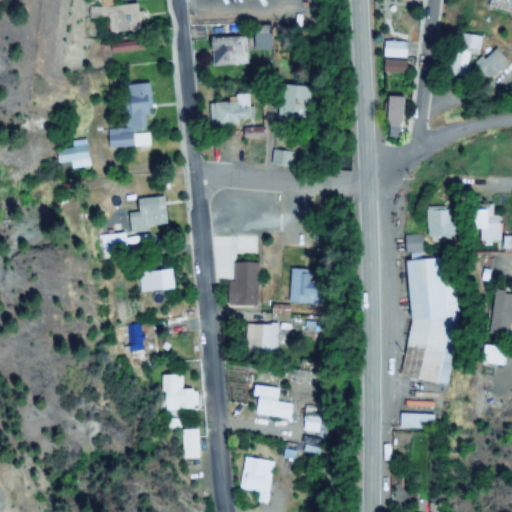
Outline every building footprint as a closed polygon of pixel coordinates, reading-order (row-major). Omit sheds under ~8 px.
[(106,34),(140,32),(138,4),(104,6),(106,34)] [(267,28),(246,28),(246,50),(267,50),(267,28)] [(478,57),(482,37),(458,33),(453,59),(467,61),(468,55),(478,57)] [(205,38),(205,67),(241,67),(241,38),(205,38)] [(402,57),(402,42),(378,42),(378,57),(402,57)] [(509,63),(496,50),(476,70),(489,83),(509,63)] [(378,73),(400,73),(400,61),(378,61),(378,73)] [(105,150),(150,146),(145,83),(121,85),(125,129),(103,131),(105,150)] [(271,85),(270,118),(301,119),(302,86),(271,85)] [(208,97),(209,125),(254,124),(253,95),(208,97)] [(400,126),(401,97),(380,97),(379,126),(400,126)] [(87,166),(81,140),(52,146),(57,172),(87,166)] [(126,235),(163,232),(161,199),(131,201),(132,217),(125,218),(126,235)] [(462,244),(494,244),(493,213),(485,214),(485,205),(461,205),(462,244)] [(418,236),(399,236),(400,248),(447,247),(446,209),(418,209),(418,236)] [(406,383),(453,380),(444,256),(397,260),(406,383)] [(251,264),(237,264),(237,305),(251,305),(251,264)] [(138,293),(170,290),(168,270),(136,273),(138,293)] [(285,304),(304,304),(304,270),(285,270),(285,304)] [(511,326),(511,303),(507,303),(507,292),(482,291),(481,336),(502,337),(503,326),(511,326)] [(144,323),(130,326),(135,359),(149,357),(144,323)] [(274,353),(274,324),(241,324),(241,353),(274,353)] [(496,347),(472,346),(472,366),(496,366),(496,347)] [(181,375),(162,375),(163,409),(196,409),(195,388),(181,389),(181,375)] [(286,417),(286,403),(274,402),(275,388),(250,386),(248,415),(286,417)] [(396,427),(428,427),(428,415),(396,415),(396,427)] [(181,430),(181,458),(197,458),(197,430),(181,430)]
